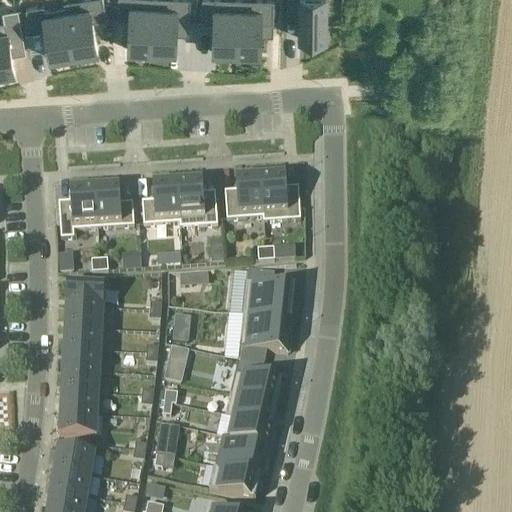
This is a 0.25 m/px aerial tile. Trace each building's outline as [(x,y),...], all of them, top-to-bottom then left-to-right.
[(102,0),(80,0),(64,3),(65,7),(67,7),(74,55),(97,52),(92,22),(106,20),(102,0)] [(117,0),(117,20),(129,20),(127,50),(152,51),(154,0),(117,0)] [(154,0),(152,51),(175,53),(176,35),(177,22),(189,23),(189,0),(154,0)] [(202,0),(201,22),(213,22),(212,52),(237,53),(238,0),(202,0)] [(255,0),(238,0),(237,53),(260,54),(261,36),(261,24),(273,24),(274,1),(255,0)] [(286,0),(286,8),(300,9),(300,21),(299,39),(325,39),(325,0),(286,0)] [(43,6),(26,9),(29,32),(45,30),(50,59),(74,55),(67,7),(65,7),(44,11),(43,6)] [(23,42),(17,9),(2,12),(4,22),(6,22),(10,45),(23,42)] [(6,22),(0,22),(0,74),(15,72),(6,22)] [(284,179),(260,181),(261,207),(262,220),(263,224),(263,226),(299,224),(296,191),(284,192),(284,179)] [(237,195),(225,196),(226,223),(262,220),(261,207),(260,181),(236,183),(237,195)] [(200,185),(176,187),(178,208),(179,226),(180,232),(215,230),(213,197),(201,198),(200,185)] [(154,206),(142,207),(143,229),(179,226),(178,208),(176,187),(153,188),(154,206)] [(117,190),(93,192),(96,232),(132,230),(130,208),(119,208),(117,190)] [(70,206),(58,206),(61,242),(73,242),(72,234),(96,232),(93,192),(69,194),(70,206)] [(272,251),(264,252),(265,263),(273,263),(272,251)] [(264,252),(257,252),(257,264),(265,263),(264,252)] [(222,257),(210,258),(210,267),(223,266),(222,257)] [(107,264),(98,265),(99,275),(107,274),(107,264)] [(98,265),(90,265),(91,275),(99,275),(98,265)] [(245,287),(242,320),(290,325),(293,292),(272,290),(273,278),(248,275),(246,287),(245,287)] [(187,279),(179,280),(180,291),(189,291),(187,279)] [(66,288),(65,311),(103,313),(104,290),(66,288)] [(150,307),(149,315),(160,316),(160,308),(150,307)] [(65,311),(64,333),(102,335),(103,313),(65,311)] [(149,316),(149,323),(160,324),(160,316),(149,315),(149,316)] [(171,345),(187,347),(190,322),(174,320),(171,345)] [(242,320),(237,365),(262,371),(265,356),(286,358),(290,325),(242,320)] [(64,333),(63,354),(101,356),(102,335),(64,333)] [(146,350),(146,358),(157,359),(157,351),(146,350)] [(63,354),(61,376),(99,378),(101,356),(63,354)] [(146,359),(145,366),(156,367),(157,359),(146,358),(146,359)] [(237,365),(229,399),(276,410),(281,388),(260,383),(262,371),(237,365)] [(61,376),(60,397),(89,399),(98,399),(99,378),(61,376)] [(142,393),(141,401),(148,402),(152,403),(152,402),(153,395),(142,393)] [(164,396),(163,408),(171,409),(175,409),(177,397),(164,396)] [(60,397),(59,419),(87,420),(97,421),(98,399),(89,399),(60,397)] [(229,399),(224,421),(234,424),(234,423),(271,431),(276,410),(229,399)] [(141,402),(140,409),(151,411),(152,403),(148,402),(141,401),(141,402)] [(163,408),(161,420),(169,421),(171,409),(163,408)] [(59,419),(58,442),(96,444),(97,421),(87,420),(59,419)] [(229,443),(229,444),(266,452),(271,431),(234,423),(234,424),(229,443)] [(217,473),(216,474),(259,483),(266,452),(229,444),(229,443),(224,441),(217,473)] [(134,447),(133,455),(144,457),(145,449),(134,447)] [(157,448),(155,460),(163,461),(173,463),(175,451),(157,448)] [(57,453),(53,475),(90,481),(94,459),(57,453)] [(133,456),(132,463),(142,465),(144,457),(133,455),(133,456)] [(155,460),(153,472),(161,474),(163,461),(155,460)] [(208,495),(254,505),(259,483),(216,474),(217,473),(213,472),(208,495)] [(53,475),(49,496),(87,503),(90,481),(53,475)] [(49,496),(46,511),(85,511),(87,503),(49,496)] [(125,500),(123,508),(134,510),(135,502),(125,500)]
